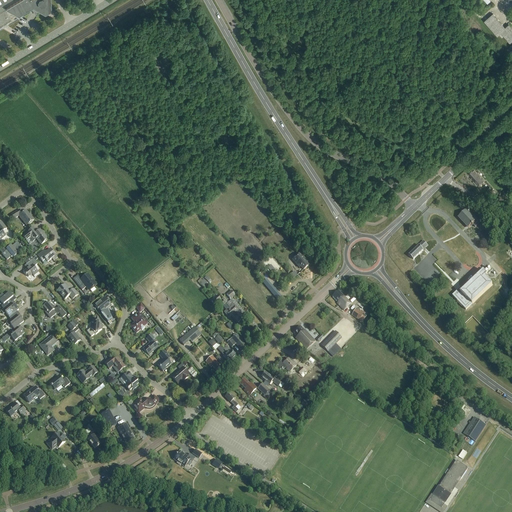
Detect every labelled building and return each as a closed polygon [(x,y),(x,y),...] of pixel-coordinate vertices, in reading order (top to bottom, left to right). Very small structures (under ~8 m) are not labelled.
[(45,14),(52,11),(51,0),(19,0),(8,7),(5,6),(4,8),(2,4),(8,0),(0,0),(0,27),(11,20),(5,10),(6,9),(19,16),(20,16),(19,16),(33,8),(34,8),(33,9),(37,11),(38,10),(45,14)] [(484,22),(497,37),(501,33),(510,44),(511,41),(511,28),(509,25),(505,28),(493,14),(484,22)] [(472,178),(471,179),(478,187),(484,182),(474,171),(473,172),(472,171),(468,174),(472,178)] [(487,190),(493,196),(495,193),(490,188),(487,190)] [(458,218),(468,228),(472,225),(472,226),(473,225),(475,228),(479,225),(479,224),(481,222),(468,209),(466,211),(458,218)] [(14,219),(19,216),(27,226),(34,220),(26,211),(23,214),(20,210),(11,215),(14,219)] [(47,237),(43,233),(41,231),(39,232),(39,231),(37,233),(33,228),(23,237),(27,241),(31,238),(33,242),(36,239),(41,245),(46,241),(47,237)] [(409,255),(413,260),(428,246),(424,241),(409,255)] [(2,255),(7,260),(12,256),(13,257),(17,254),(16,253),(22,248),(17,243),(2,255)] [(43,251),(37,256),(42,262),(45,260),(47,263),(52,259),(54,261),(57,258),(50,249),(47,252),(47,253),(46,254),(43,251)] [(299,268),(301,267),(303,270),(308,266),(305,263),(307,262),(300,254),(293,260),(299,268)] [(34,267),(38,264),(34,259),(26,265),(29,268),(23,272),(26,276),(27,275),(28,277),(32,274),(34,276),(38,273),(34,267)] [(452,296),(466,310),(492,285),(485,277),(493,270),(489,266),(484,271),(483,271),(464,290),(462,288),(458,293),(457,292),(452,296)] [(96,285),(88,275),(82,281),(78,276),(73,280),(82,291),(87,287),(89,290),(96,285)] [(199,284),(204,289),(209,285),(204,279),(199,284)] [(266,287),(278,301),(282,298),(270,284),(266,287)] [(70,296),(73,300),(78,295),(74,289),(70,292),(65,285),(58,291),(65,300),(70,296)] [(227,295),(230,299),(235,295),(232,291),(227,295)] [(337,304),(344,311),(351,304),(339,291),(333,297),(338,303),(337,304)] [(1,307),(4,309),(14,302),(16,300),(14,297),(13,297),(9,293),(4,297),(2,294),(0,295),(0,300),(3,305),(1,307)] [(211,301),(215,306),(221,301),(217,296),(211,301)] [(225,299),(223,301),(229,308),(228,308),(230,311),(232,309),(240,318),(240,317),(241,319),(242,319),(245,317),(240,311),(231,301),(228,303),(225,299)] [(100,301),(94,305),(98,310),(99,309),(102,314),(101,314),(110,325),(107,320),(108,319),(108,320),(110,319),(109,318),(111,317),(108,311),(108,310),(108,311),(107,310),(111,306),(106,300),(102,304),(100,301)] [(229,308),(223,301),(222,302),(225,306),(224,307),(227,311),(225,313),(229,318),(232,315),(238,322),(242,319),(241,319),(240,317),(240,318),(232,309),(230,311),(228,308),(229,308)] [(5,313),(11,320),(13,318),(11,316),(17,311),(19,310),(15,305),(16,305),(14,302),(4,309),(1,312),(3,315),(5,313)] [(41,306),(46,313),(51,319),(57,313),(58,314),(59,313),(63,318),(66,315),(59,306),(58,307),(59,307),(56,310),(52,305),(51,305),(48,303),(47,304),(46,302),(41,306)] [(136,308),(140,313),(145,309),(141,304),(136,308)] [(352,316),(360,322),(364,315),(356,309),(352,316)] [(10,325),(14,330),(19,326),(24,322),(20,317),(21,317),(17,311),(11,316),(13,318),(11,320),(6,324),(9,327),(10,325)] [(130,327),(136,334),(141,330),(142,331),(145,328),(144,327),(148,324),(139,313),(132,319),(135,323),(130,327)] [(450,316),(455,321),(458,317),(454,313),(450,316)] [(87,332),(91,337),(95,334),(95,335),(102,330),(102,325),(97,319),(91,324),(90,328),(91,329),(87,332)] [(68,326),(72,332),(77,328),(72,323),(68,326)] [(14,330),(2,339),(5,343),(10,339),(9,338),(11,337),(15,342),(24,334),(21,329),(22,328),(19,326),(14,330)] [(179,341),(184,346),(190,341),(192,343),(201,335),(195,327),(179,341)] [(297,337),(296,338),(306,350),(315,342),(304,330),(304,331),(300,327),(293,333),(297,337)] [(335,345),(342,338),(335,332),(321,346),(328,352),(333,357),(340,350),(335,345)] [(68,338),(74,346),(80,341),(74,333),(68,338)] [(146,352),(149,355),(158,348),(155,344),(157,342),(151,335),(146,339),(150,343),(143,349),(144,350),(145,351),(145,352),(146,352)] [(247,348),(244,345),(245,344),(236,335),(227,342),(232,348),(236,344),(242,351),(243,351),(247,348)] [(51,347),(58,342),(53,336),(40,346),(48,356),(54,351),(51,347)] [(209,343),(213,348),(217,344),(212,340),(209,343)] [(232,360),(220,346),(218,349),(222,354),(222,355),(224,356),(223,357),(229,364),(229,363),(230,363),(232,362),(231,361),(232,360)] [(221,346),(220,346),(232,360),(234,359),(236,358),(236,357),(231,350),(229,352),(228,350),(228,349),(226,347),(223,349),(221,346)] [(157,365),(163,371),(171,364),(168,360),(170,358),(165,351),(160,356),(163,360),(157,365)] [(219,367),(220,365),(212,356),(206,362),(211,368),(212,367),(216,371),(220,368),(219,367)] [(109,370),(114,366),(116,369),(117,368),(120,371),(125,367),(118,358),(115,361),(112,357),(104,364),(109,370)] [(282,361),(281,361),(280,362),(279,362),(279,363),(278,363),(278,364),(278,365),(277,366),(277,367),(278,368),(278,369),(279,370),(286,369),(286,368),(287,369),(286,369),(289,373),(297,366),(294,363),(293,365),(288,359),(285,362),(284,361),(283,361),(282,361)] [(88,371),(85,373),(83,371),(76,376),(83,384),(84,383),(83,382),(88,378),(89,379),(92,377),(93,377),(98,373),(93,367),(88,371)] [(187,376),(189,375),(183,368),(173,377),(179,384),(182,381),(183,382),(188,378),(187,376)] [(122,379),(119,381),(122,384),(123,384),(129,391),(132,389),(133,390),(137,387),(136,386),(139,384),(136,381),(137,381),(134,377),(133,378),(129,372),(121,378),(122,379)] [(282,382),(275,377),(274,379),(265,372),(261,378),(265,382),(269,385),(272,382),(278,387),(279,386),(282,382)] [(51,386),(51,387),(52,387),(53,387),(55,390),(62,385),(65,388),(70,384),(65,378),(62,381),(59,376),(49,384),(51,386)] [(245,389),(243,391),(249,396),(256,389),(250,383),(250,384),(244,379),(239,384),(245,389)] [(257,389),(265,396),(270,390),(262,384),(257,389)] [(24,396),(29,403),(37,397),(40,400),(45,396),(41,391),(38,393),(34,389),(24,396)] [(225,397),(231,403),(234,406),(232,409),(236,413),(238,411),(236,408),(238,405),(235,402),(234,402),(233,401),(234,399),(229,394),(225,397)] [(132,405),(138,413),(145,408),(146,409),(147,409),(148,409),(149,409),(150,408),(151,407),(151,406),(154,406),(159,400),(154,396),(151,400),(146,399),(142,402),(140,399),(132,405)] [(6,412),(11,417),(18,411),(21,415),(26,412),(21,406),(19,408),(15,404),(7,410),(6,412)] [(109,411),(101,415),(109,429),(117,425),(109,411)] [(486,425),(474,418),(464,434),(476,442),(486,425)] [(62,428),(58,423),(54,426),(58,432),(62,428)] [(127,441),(128,443),(135,439),(132,435),(126,424),(118,429),(125,442),(127,441)] [(86,428),(91,434),(95,431),(90,425),(86,428)] [(62,435),(60,436),(58,434),(52,439),(53,441),(48,445),(52,450),(57,446),(59,448),(65,443),(63,440),(65,438),(62,435)] [(87,440),(95,449),(101,444),(96,438),(97,437),(94,435),(87,440)] [(195,450),(193,454),(199,459),(202,454),(195,450)] [(459,457),(463,460),(467,453),(463,450),(459,457)] [(179,453),(174,460),(178,463),(177,464),(180,466),(181,465),(185,468),(187,465),(192,456),(190,454),(188,457),(186,455),(179,451),(179,453)] [(222,464),(216,460),(213,465),(218,469),(222,464)] [(430,501),(442,509),(468,468),(456,461),(430,501)]
